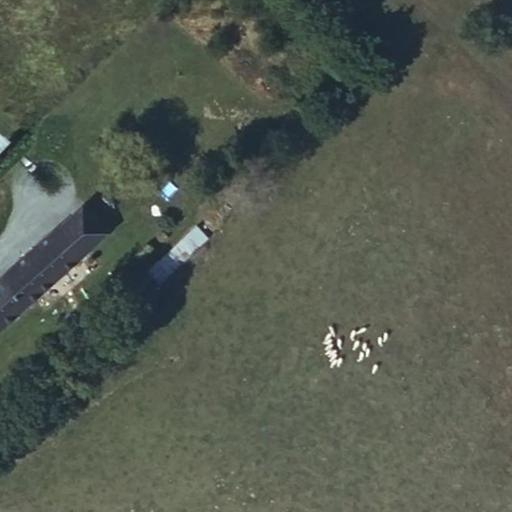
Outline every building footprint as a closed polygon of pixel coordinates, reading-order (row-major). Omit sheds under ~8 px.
[(0,149),(10,140),(0,130),(0,149)] [(64,268),(105,232),(79,206),(30,250),(40,262),(49,254),(64,268)] [(197,223),(144,269),(157,283),(209,237),(197,223)] [(49,281),(64,268),(49,254),(40,262),(30,250),(24,255),(49,281)] [(0,325),(49,281),(24,255),(0,276),(0,325)]
